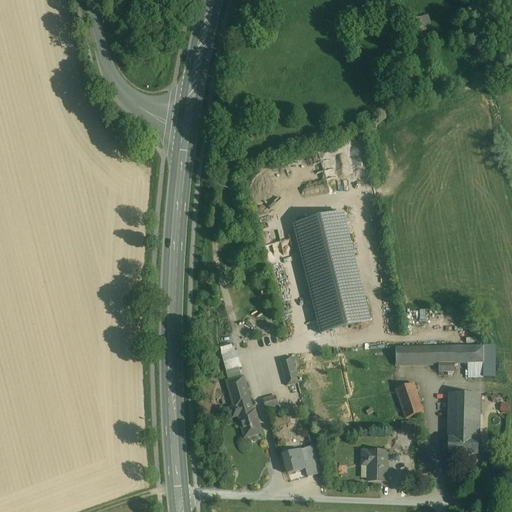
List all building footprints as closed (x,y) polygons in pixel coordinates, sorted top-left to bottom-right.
[(343,214),(294,226),(321,335),(370,323),(343,214)] [(285,255),(293,255),(292,241),(284,241),(285,255)] [(493,347),(396,348),(396,364),(439,364),(439,372),(454,372),(455,364),(468,364),(468,378),(483,377),(483,370),(493,370),(493,365),(493,347)] [(233,350),(222,353),(227,372),(241,368),(237,354),(234,354),(233,350)] [(291,358),(281,361),(283,369),(293,366),(291,358)] [(283,369),(282,369),(287,387),(298,383),(293,366),(283,369)] [(237,410),(244,439),(262,435),(256,412),(253,413),(244,378),(227,382),(234,411),(237,410)] [(414,384),(396,390),(406,419),(423,413),(414,384)] [(480,395),(450,394),(449,438),(479,439),(480,395)] [(264,402),(266,409),(277,406),(275,398),(264,402)] [(415,423),(402,423),(401,431),(415,431),(415,423)] [(479,439),(449,438),(448,455),(478,456),(479,439)] [(313,447),(305,449),(309,463),(317,461),(313,447)] [(305,450),(300,451),(304,465),(309,463),(305,450)] [(300,451),(283,456),(288,475),(305,470),(304,465),(300,451)] [(386,452),(362,451),(362,463),(369,463),(368,476),(386,477),(386,452)] [(317,461),(309,463),(304,465),(305,470),(308,478),(321,475),(318,461),(317,461)]
